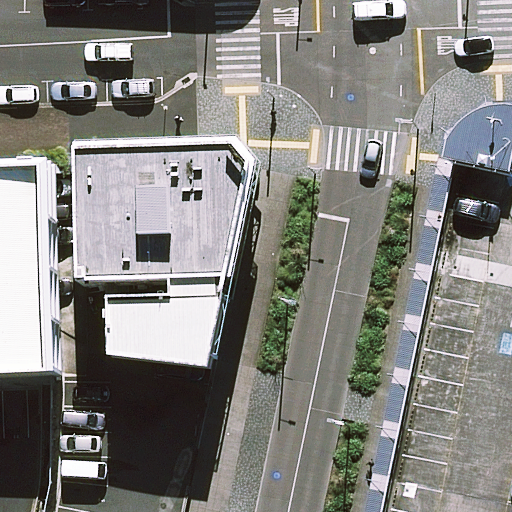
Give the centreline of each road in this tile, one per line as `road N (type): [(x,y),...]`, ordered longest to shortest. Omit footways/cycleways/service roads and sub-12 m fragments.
road 1 (tertiary): [(289,511),(363,152),(368,33)]
road 2 (unclassified): [(368,33),(0,47)]
road 3 (unclassified): [(511,28),(368,33)]
